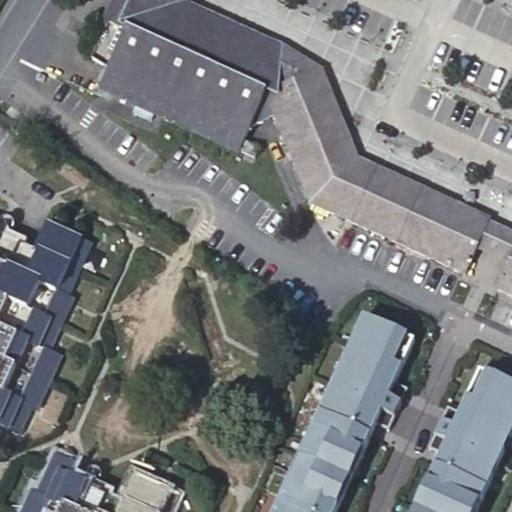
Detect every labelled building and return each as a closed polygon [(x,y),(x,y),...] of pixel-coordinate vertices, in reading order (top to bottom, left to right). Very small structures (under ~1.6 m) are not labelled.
[(97,89),(136,107),(153,115),(238,153),(250,127),(278,120),(268,95),(315,80),(283,65),(285,59),(288,60),(291,54),(212,17),(206,32),(165,14),(171,0),(113,0),(104,20),(124,30),(97,89)] [(483,248),(489,235),(351,171),(315,80),(268,95),(278,120),(312,208),(469,279),(483,248)] [(153,115),(136,107),(132,114),(150,122),(153,115)] [(261,149),(246,143),(242,152),(257,158),(261,149)] [(0,425),(21,434),(33,408),(39,410),(61,358),(49,352),(71,300),(66,297),(89,242),(47,224),(36,249),(32,248),(8,237),(0,234),(0,425)] [(511,245),(496,238),(489,235),(483,248),(489,252),(511,262),(511,245)] [(511,265),(499,294),(511,300),(511,265)] [(369,426),(387,435),(400,408),(381,399),(388,384),(394,387),(412,346),(363,322),(362,325),(369,329),(363,340),(356,337),(342,365),(350,369),(345,382),(337,378),(304,446),(313,450),(307,462),(299,458),(297,461),(305,465),(300,476),(292,473),(273,511),(334,511),(367,442),(362,439),(369,426)] [(369,329),(362,325),(356,337),(363,340),(369,329)] [(342,365),(337,378),(345,382),(350,369),(342,365)] [(440,428),(427,454),(447,464),(441,477),(433,474),(415,511),(476,511),(502,457),(495,454),(501,443),(508,445),(511,435),(511,393),(479,377),(460,418),(466,421),(459,437),(440,428)] [(381,399),(400,408),(407,393),(394,387),(388,384),(381,399)] [(447,412),(440,428),(459,437),(466,421),(460,418),(447,412)] [(381,449),(387,435),(369,426),(362,439),(367,442),(381,449)] [(495,454),(502,457),(508,445),(501,443),(495,454)] [(304,446),(299,458),(307,462),(313,450),(304,446)] [(447,464),(427,454),(421,468),(433,474),(441,477),(447,464)] [(165,511),(174,491),(132,472),(119,502),(65,478),(70,464),(49,455),(33,495),(26,492),(17,511),(165,511)] [(297,461),(292,473),(300,476),(305,465),(297,461)]
